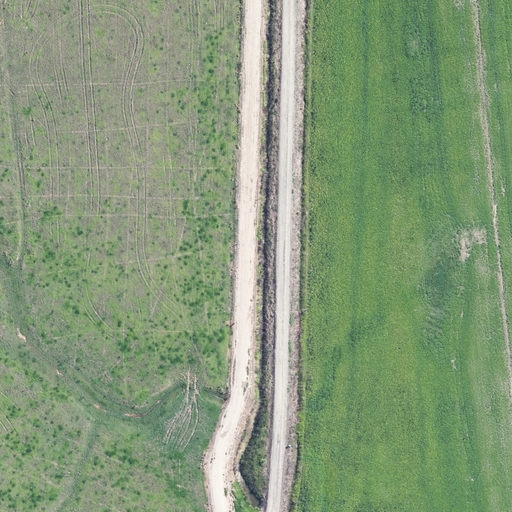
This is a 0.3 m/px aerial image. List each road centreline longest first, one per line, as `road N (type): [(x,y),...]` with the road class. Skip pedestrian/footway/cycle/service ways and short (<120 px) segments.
road 1 (track): [(224,511),(217,464),(241,402),(255,0)]
road 2 (track): [(290,0),(284,373),(270,511)]
